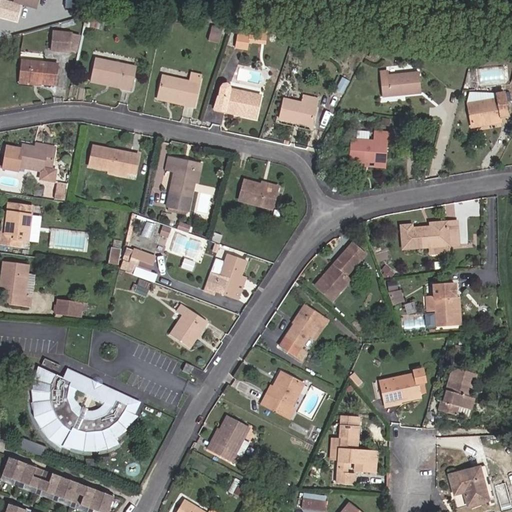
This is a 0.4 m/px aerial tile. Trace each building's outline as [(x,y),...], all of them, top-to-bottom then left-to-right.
[(13,0),(12,2),(36,9),(38,0),(13,0)] [(69,0),(68,7),(80,9),(81,0),(69,0)] [(97,19),(88,17),(86,27),(95,29),(97,19)] [(210,33),(221,35),(222,29),(211,27),(210,33)] [(247,42),(264,44),(265,33),(249,32),(248,37),(247,42)] [(51,49),(71,51),(72,35),(52,33),(51,49)] [(208,40),(219,42),(221,35),(210,33),(208,40)] [(71,51),(78,52),(81,36),(72,35),(71,51)] [(246,50),(247,42),(248,37),(238,35),(236,48),(246,50)] [(297,48),(308,50),(309,43),(298,41),(297,48)] [(364,59),(372,63),(380,49),(372,44),(364,59)] [(136,67),(94,58),(90,79),(123,85),(122,89),(131,91),(136,67)] [(37,83),(55,85),(57,64),(21,60),(19,80),(38,81),(37,83)] [(382,97),(421,92),(419,73),(389,76),(388,71),(379,72),(382,97)] [(183,105),(193,108),(201,75),(190,73),(188,81),(162,75),(158,97),(183,103),(183,105)] [(90,79),(89,83),(122,89),(123,85),(90,79)] [(240,115),(256,119),(261,96),(230,89),(229,87),(226,84),(223,85),(221,88),(219,97),(218,97),(214,110),(226,113),(227,110),(240,113),(240,115)] [(279,118),(312,125),(318,99),(303,96),(302,103),(284,99),(279,118)] [(183,105),(183,103),(158,97),(157,99),(183,105)] [(500,118),(508,117),(504,97),(467,103),(471,127),(490,124),(489,119),(500,118)] [(365,160),(385,162),(386,142),(390,142),(391,133),(375,132),(374,141),(351,139),(349,161),(365,163),(365,160)] [(55,147),(43,145),(42,149),(35,147),(23,145),(22,149),(6,146),(2,168),(18,171),(18,166),(42,171),(40,179),(52,181),(54,170),(51,169),(55,147)] [(127,171),(135,173),(139,155),(93,146),(89,166),(109,170),(109,168),(127,171)] [(196,163),(169,157),(166,170),(174,171),(166,208),(169,209),(168,212),(172,213),(173,209),(186,212),(188,212),(195,183),(192,182),(196,163)] [(195,183),(198,183),(202,164),(196,163),(192,182),(195,183)] [(108,173),(125,176),(127,171),(109,168),(109,170),(108,173)] [(239,200),(272,209),(277,191),(261,187),(261,184),(244,180),(239,200)] [(277,191),(278,186),(262,182),(261,184),(261,187),(277,191)] [(53,197),(61,199),(62,191),(54,190),(53,197)] [(20,240),(27,241),(32,206),(8,203),(7,213),(5,233),(0,232),(0,243),(19,246),(20,240)] [(68,228),(70,215),(45,213),(44,225),(68,228)] [(450,245),(458,244),(457,222),(430,224),(430,227),(412,229),(412,225),(401,226),(403,249),(429,247),(450,245)] [(209,240),(218,244),(221,236),(212,233),(209,240)] [(347,252),(354,245),(352,243),(346,251),(347,252)] [(115,262),(118,247),(109,245),(106,260),(115,262)] [(365,254),(354,245),(347,252),(346,251),(335,264),(338,267),(335,271),(333,269),(324,278),(322,277),(315,285),(331,300),(349,280),(345,276),(365,254)] [(429,255),(450,253),(450,245),(429,247),(429,255)] [(140,268),(149,272),(154,257),(128,247),(123,262),(124,262),(122,269),(127,271),(127,272),(137,276),(140,268)] [(218,261),(214,262),(205,291),(213,294),(215,291),(238,299),(245,278),(240,276),(246,262),(227,255),(224,263),(218,261)] [(32,296),(24,295),(27,273),(28,265),(26,264),(11,262),(3,261),(0,282),(2,283),(1,292),(10,293),(8,304),(30,307),(32,296)] [(391,279),(395,274),(386,266),(382,271),(391,279)] [(146,279),(149,272),(140,268),(137,276),(146,279)] [(24,295),(32,296),(34,274),(27,273),(24,295)] [(148,290),(150,284),(138,279),(136,285),(148,290)] [(388,291),(398,290),(397,282),(387,283),(388,291)] [(433,296),(426,297),(427,312),(434,312),(435,327),(461,326),(459,298),(455,298),(454,284),(432,285),(433,296)] [(145,296),(148,290),(136,285),(134,292),(145,296)] [(393,306),(403,303),(399,291),(389,294),(393,306)] [(80,317),(82,303),(57,300),(55,313),(62,314),(80,317)] [(190,347),(207,321),(180,303),(170,317),(178,322),(170,334),(190,347)] [(413,315),(411,305),(402,307),(405,317),(413,315)] [(294,325),(296,326),(307,308),(304,306),(293,324),(294,325)] [(301,348),(308,337),(321,317),(307,308),(296,326),(294,325),(281,346),(307,363),(311,358),(306,354),(307,352),(301,348)] [(308,337),(314,340),(327,321),(321,317),(308,337)] [(182,370),(190,374),(193,366),(185,363),(182,370)] [(107,446),(112,444),(117,441),(113,436),(117,434),(122,429),(126,425),(130,421),(139,401),(99,383),(97,385),(93,383),(94,381),(66,368),(62,377),(38,366),(35,372),(32,383),(31,393),(31,399),(32,405),(34,413),(36,419),(40,427),(45,433),(52,439),(57,444),(61,446),(69,433),(67,431),(70,427),(72,428),(73,427),(78,430),(71,445),(77,447),(85,448),(92,449),(97,448),(107,446)] [(474,398),(470,397),(476,374),(453,367),(450,381),(453,382),(450,392),(447,391),(444,402),(442,402),(439,411),(468,419),(471,408),(474,398)] [(415,374),(380,382),(385,407),(402,403),(401,399),(408,397),(409,400),(420,397),(419,393),(424,392),(422,382),(424,382),(421,369),(414,371),(415,374)] [(276,381),(283,385),(287,376),(281,373),(276,381)] [(361,383),(353,374),(349,377),(357,387),(361,383)] [(267,393),(262,404),(289,418),(294,409),(291,408),(304,384),(287,376),(283,385),(276,381),(273,387),(270,394),(267,393)] [(345,404),(352,405),(354,393),(348,391),(345,404)] [(250,441),(243,438),(249,427),(227,416),(220,429),(218,429),(213,439),(215,440),(214,442),(216,443),(211,451),(231,462),(236,452),(238,454),(242,456),(250,441)] [(357,451),(353,451),(355,417),(341,416),(339,457),(337,482),(350,483),(351,475),(347,474),(347,462),(356,463),(355,470),(372,471),(372,464),(376,464),(376,452),(357,451)] [(69,433),(64,442),(71,445),(78,430),(73,427),(72,428),(70,427),(67,431),(69,433)] [(23,438),(20,447),(43,455),(46,446),(23,438)] [(207,449),(211,451),(216,443),(214,442),(215,440),(213,439),(207,449)] [(87,490),(79,487),(70,483),(62,480),(52,476),(36,470),(27,467),(19,464),(9,460),(2,478),(15,483),(13,488),(23,492),(25,487),(38,492),(36,497),(40,499),(42,494),(55,499),(53,504),(58,505),(60,500),(73,505),(71,510),(75,511),(78,507),(90,511),(111,511),(116,501),(104,496),(96,493),(87,490)] [(488,501),(493,500),(484,466),(479,467),(488,501)] [(468,506),(488,501),(479,467),(449,475),(454,495),(464,492),(468,506)] [(13,488),(15,483),(2,478),(0,483),(13,488)] [(276,492),(284,496),(287,489),(279,485),(276,492)] [(38,492),(25,487),(23,492),(36,497),(38,492)] [(328,501),(329,495),(299,490),(298,497),(303,497),(328,501)] [(53,504),(55,499),(42,494),(40,499),(53,504)] [(321,511),(326,511),(328,501),(303,497),(302,509),(321,511)] [(73,505),(60,500),(58,505),(71,510),(73,505)] [(212,511),(211,511),(210,511),(203,511),(185,500),(177,511),(212,511)] [(359,511),(349,503),(342,511),(359,511)]
